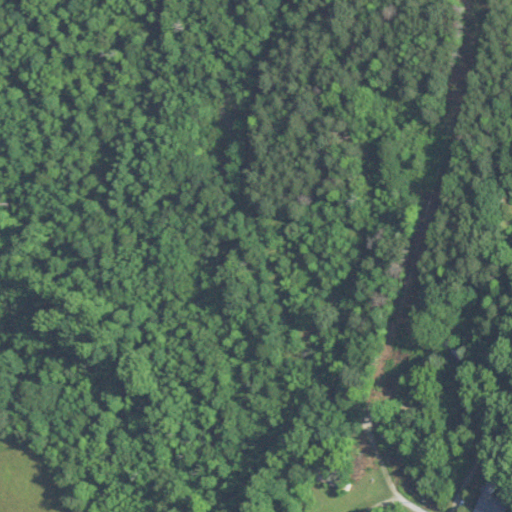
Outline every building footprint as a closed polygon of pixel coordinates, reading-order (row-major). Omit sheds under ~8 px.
[(440,344),(468,366),(474,359),(445,337),(440,344)] [(443,390),(411,383),(409,390),(442,396),(443,390)] [(415,416),(418,404),(404,401),(401,413),(415,416)] [(352,483),(321,473),(319,480),(349,490),(352,483)] [(477,511),(507,511),(511,499),(511,498),(495,493),(499,482),(490,478),(477,511)]
